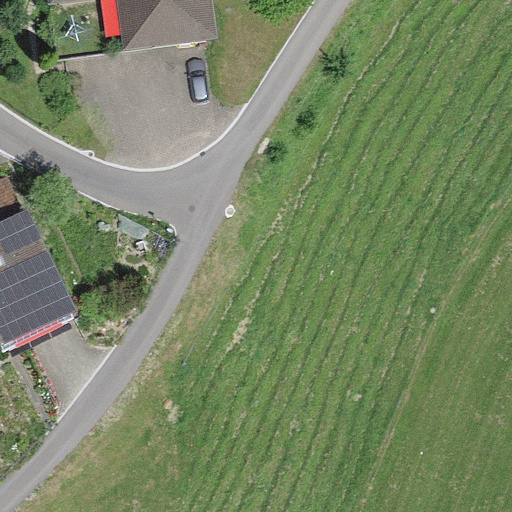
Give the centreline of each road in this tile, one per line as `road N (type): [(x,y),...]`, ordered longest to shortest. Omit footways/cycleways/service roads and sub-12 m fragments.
road 1 (residential): [(0,506),(94,405),(161,306),(205,214)]
road 2 (residential): [(205,214),(340,0)]
road 3 (unclassified): [(0,125),(76,170),(205,214)]
